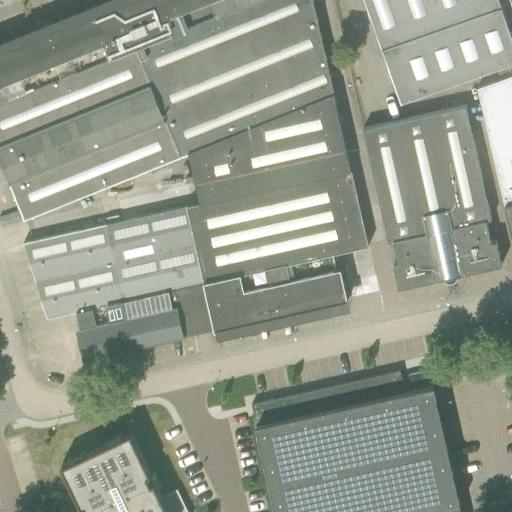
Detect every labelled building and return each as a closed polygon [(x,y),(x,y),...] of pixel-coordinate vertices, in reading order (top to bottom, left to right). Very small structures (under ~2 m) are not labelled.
[(34,27),(37,34),(0,48),(0,101),(138,45),(142,56),(267,5),(265,0),(121,0),(49,29),(46,22),(34,27)] [(138,45),(0,101),(0,154),(25,217),(188,152),(212,143),(215,155),(226,153),(231,175),(263,167),(346,149),(313,0),(265,0),(267,5),(142,56),(138,45)] [(364,0),(381,51),(442,29),(431,0),(364,0)] [(501,8),(498,0),(431,0),(442,29),(501,8)] [(501,8),(442,29),(381,51),(399,103),(418,96),(511,62),(511,39),(511,38),(501,8)] [(511,74),(477,87),(511,239),(511,74)] [(466,105),(363,128),(388,241),(393,240),(397,261),(393,263),(398,287),(434,279),(434,275),(441,275),(442,278),(443,280),(446,282),(449,283),(454,282),(454,281),(456,279),(457,277),(457,274),(457,273),(457,271),(463,268),(465,272),(501,264),(496,240),(491,240),(486,219),(491,218),(466,105)] [(212,143),(188,152),(199,202),(268,187),(263,167),(231,175),(226,153),(215,155),(212,143)] [(346,149),(263,167),(268,187),(350,168),(346,149)] [(350,168),(268,187),(285,263),(332,253),(367,245),(351,168),(350,168)] [(199,202),(187,205),(204,282),(285,263),(268,187),(199,202)] [(187,205),(105,223),(123,300),(204,282),(187,205)] [(123,300),(105,223),(23,242),(47,318),(76,311),(123,300)] [(335,269),(332,253),(285,263),(296,311),(347,299),(339,268),(335,269)] [(285,263),(204,282),(215,329),(296,311),(285,263)] [(215,329),(204,282),(123,300),(133,347),(215,329)] [(123,300),(76,311),(80,326),(76,327),(82,359),(133,347),(123,300)] [(263,401),(251,404),(254,419),(275,511),(460,511),(459,505),(461,505),(433,385),(404,391),(399,370),(273,399),(275,407),(265,409),(263,401)] [(273,399),(263,401),(265,409),(275,407),(273,399)] [(70,460),(60,465),(80,506),(80,507),(84,505),(87,511),(187,511),(176,489),(161,496),(156,486),(153,481),(150,483),(147,475),(150,474),(150,473),(130,432),(120,436),(120,437),(115,439),(117,443),(109,446),(107,442),(107,443),(84,454),(83,454),(85,458),(77,462),(75,458),(71,460),(70,460)]
